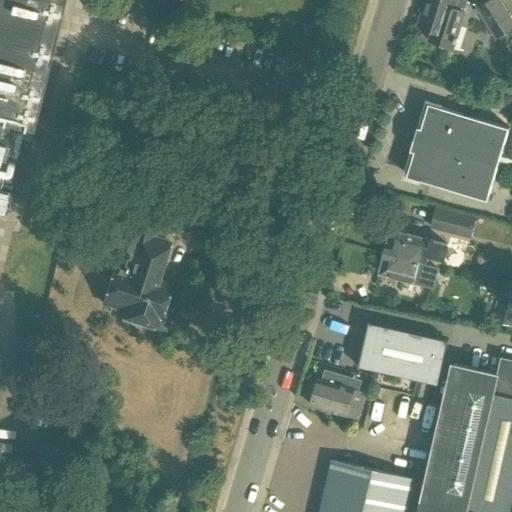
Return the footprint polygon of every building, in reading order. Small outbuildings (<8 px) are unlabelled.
[(0,0),(0,146),(6,121),(30,127),(60,0),(0,0)] [(426,0),(417,27),(432,31),(429,41),(453,49),(465,12),(464,12),(468,1),(465,0),(426,0)] [(511,30),(511,21),(498,0),(491,0),(477,9),(497,40),(511,30)] [(415,139),(499,164),(510,128),(436,106),(429,130),(418,127),(415,139)] [(499,164),(415,139),(411,151),(415,152),(408,176),(488,201),(499,164)] [(432,228),(471,237),(476,218),(437,208),(432,228)] [(103,264),(114,268),(103,303),(113,307),(112,313),(156,327),(165,298),(169,296),(170,291),(168,288),(169,285),(156,281),(169,242),(156,238),(161,222),(136,214),(123,252),(108,247),(103,264)] [(386,252),(440,266),(442,259),(445,260),(448,245),(432,241),(391,230),(386,252)] [(440,266),(386,252),(380,274),(421,284),(422,282),(435,286),(440,266)] [(495,322),(507,325),(511,307),(511,295),(503,293),(495,322)] [(449,340),(371,322),(370,322),(360,368),(361,367),(439,385),(449,340)] [(511,511),(511,359),(501,357),(497,374),(454,364),(439,427),(419,511),(511,511)] [(325,370),(322,380),(334,383),(346,387),(349,377),(325,370)] [(334,383),(322,380),(319,379),(319,380),(314,383),(312,389),(315,394),(311,406),(358,419),(366,393),(346,387),(334,383)] [(405,511),(414,478),(333,460),(321,511),(405,511)]
